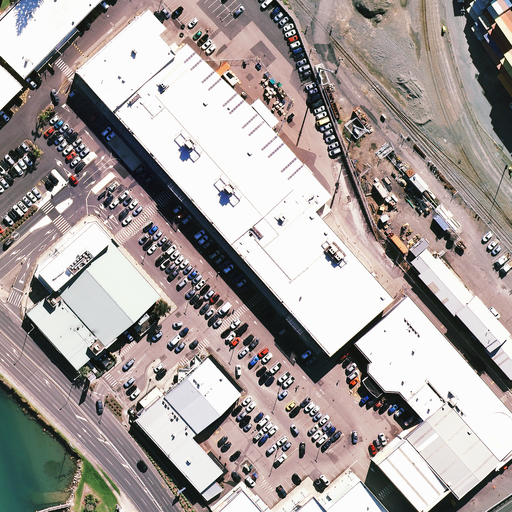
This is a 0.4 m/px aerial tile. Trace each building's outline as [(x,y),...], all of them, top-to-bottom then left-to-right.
[(20,0),(0,20),(0,54),(24,79),(102,0),(20,0)] [(77,73),(329,351),(390,297),(311,210),(326,197),(186,43),(176,52),(160,34),(167,28),(149,8),(77,73)] [(0,63),(0,108),(22,85),(0,63)] [(425,185),(413,172),(406,178),(418,191),(425,185)] [(39,271),(56,290),(112,238),(95,220),(39,271)] [(119,245),(112,238),(56,290),(105,346),(106,345),(135,319),(140,324),(150,315),(145,310),(161,295),(117,247),(119,245)] [(511,337),(437,249),(416,267),(506,372),(511,366),(511,337)] [(105,346),(56,290),(27,311),(77,370),(105,346)] [(511,451),(511,415),(404,293),(351,341),(367,360),(364,362),(363,370),(366,373),(360,379),(374,396),(381,390),(395,390),(418,415),(440,396),(494,457),(487,463),(492,469),(511,451)] [(241,393),(207,356),(164,395),(197,433),(241,393)] [(197,433),(164,395),(134,419),(208,500),(223,488),(214,479),(223,470),(192,436),(197,433)] [(494,457),(440,396),(418,415),(398,433),(442,484),(451,494),(494,457)] [(442,484),(398,433),(369,458),(414,509),(442,484)] [(386,511),(352,474),(319,504),(306,490),(281,511),(261,511),(236,483),(207,507),(210,511),(386,511)]
